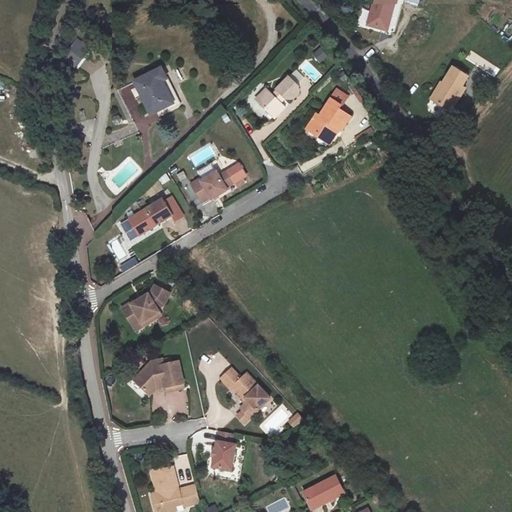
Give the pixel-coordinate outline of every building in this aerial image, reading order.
[(395,0),(374,0),(372,10),(367,8),(363,23),(368,24),(368,25),(387,30),(394,32),(398,18),(397,18),(391,16),(394,7),(395,0)] [(399,9),(394,7),(391,16),(397,18),(399,9)] [(77,39),(74,43),(86,51),(87,52),(91,47),(82,41),(81,41),(77,39)] [(74,43),(64,57),(76,66),(86,51),(74,43)] [(312,54),(319,63),(327,57),(321,48),(312,54)] [(315,83),(322,76),(307,59),(299,66),(315,83)] [(468,77),(453,67),(443,83),(441,82),(437,90),(440,92),(434,101),(451,112),(465,89),(462,87),(468,77)] [(161,68),(135,81),(151,114),(162,109),(178,101),(161,68)] [(272,95),(266,89),(261,94),(261,105),(268,112),(272,108),(279,114),(285,108),(281,103),(285,98),(286,99),(294,99),(299,94),(299,87),(289,77),(276,89),(277,90),(272,95)] [(440,92),(437,90),(431,99),(434,101),(440,92)] [(317,114),(307,129),(317,136),(320,132),(333,140),(336,134),(336,131),(337,128),(339,130),(342,131),(351,117),(339,109),(347,98),(337,91),(320,116),(317,114)] [(178,101),(162,109),(164,113),(180,105),(178,101)] [(137,106),(130,108),(133,120),(140,118),(137,106)] [(272,108),(268,112),(275,118),(279,114),(272,108)] [(320,132),(317,136),(330,144),(333,140),(320,132)] [(216,170),(200,179),(202,181),(217,172),(216,170)] [(200,179),(191,184),(202,202),(211,197),(212,199),(228,190),(227,188),(234,183),(227,172),(219,176),(217,172),(202,181),(200,179)] [(163,199),(129,219),(135,228),(139,225),(144,233),(173,216),(176,221),(184,216),(172,197),(165,201),(163,199)] [(139,225),(135,228),(139,236),(144,233),(139,225)] [(171,293),(155,285),(151,292),(132,304),(133,306),(124,312),(136,331),(145,326),(143,322),(160,312),(158,309),(164,305),(171,293)] [(131,303),(122,308),(124,312),(133,306),(132,304),(131,303)] [(160,312),(143,322),(145,326),(162,315),(160,312)] [(152,362),(134,380),(147,392),(154,384),(164,382),(165,386),(167,392),(185,388),(179,361),(164,365),(163,359),(152,362)] [(232,369),(221,379),(231,390),(233,388),(244,400),(246,398),(249,401),(245,404),(241,408),(243,411),(250,418),(270,399),(247,374),(241,379),(232,369)] [(154,384),(147,392),(150,395),(156,389),(165,386),(164,382),(154,384)] [(250,418),(243,411),(237,416),(244,423),(250,418)] [(287,421),(292,428),(304,420),(298,413),(287,421)] [(234,434),(220,431),(216,451),(215,457),(213,467),(232,471),(237,445),(232,444),(234,434)] [(178,486),(173,467),(165,469),(163,468),(152,471),(157,492),(152,494),(155,506),(163,504),(164,511),(169,511),(176,510),(175,505),(182,504),(183,507),(200,502),(196,485),(182,489),(183,491),(179,492),(177,492),(176,489),(178,486)] [(345,493),(336,476),(304,492),(312,510),(345,493)] [(294,486),(289,488),(298,506),(303,503),(294,486)]
